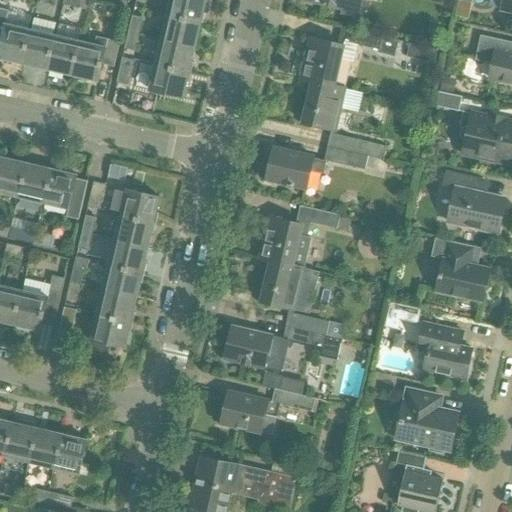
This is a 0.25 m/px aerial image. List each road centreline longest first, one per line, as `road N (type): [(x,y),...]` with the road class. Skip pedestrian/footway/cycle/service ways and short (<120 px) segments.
road 1 (residential): [(161,410),(220,157)]
road 2 (residential): [(220,157),(0,108)]
road 3 (residential): [(161,410),(0,373)]
road 4 (residential): [(220,157),(257,0)]
